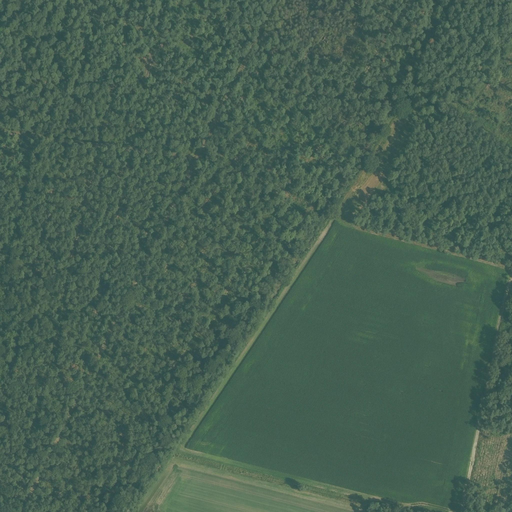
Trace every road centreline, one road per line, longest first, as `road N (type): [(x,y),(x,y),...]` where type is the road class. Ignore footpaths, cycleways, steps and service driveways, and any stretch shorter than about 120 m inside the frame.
road 1 (track): [(20,511),(195,159)]
road 2 (track): [(0,131),(195,159)]
road 3 (track): [(195,159),(275,0)]
road 4 (track): [(511,266),(361,225)]
